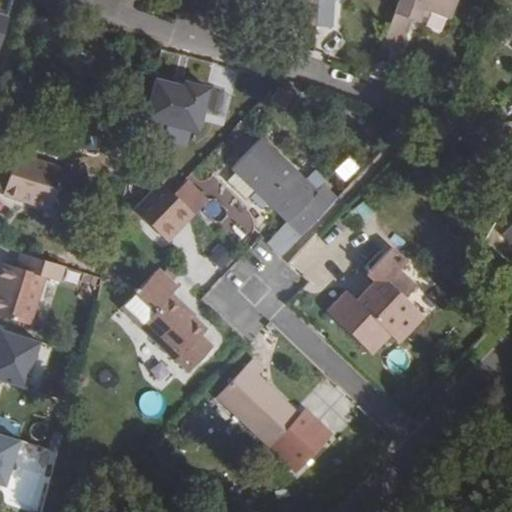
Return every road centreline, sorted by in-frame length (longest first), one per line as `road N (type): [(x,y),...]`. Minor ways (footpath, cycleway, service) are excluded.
road 1 (residential): [(511,139),(106,0)]
road 2 (residential): [(418,443),(254,291)]
road 3 (unclassified): [(511,347),(418,443)]
